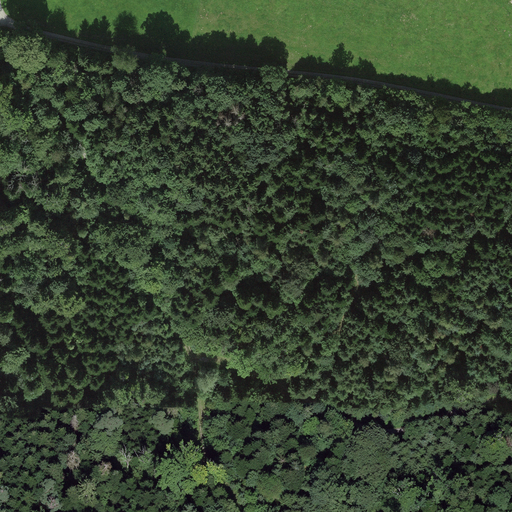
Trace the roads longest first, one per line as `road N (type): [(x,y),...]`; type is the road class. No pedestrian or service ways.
road 1 (track): [(0,21),(10,23),(35,78),(88,155),(108,228),(185,336),(208,469),(233,511)]
road 2 (track): [(10,23),(135,55),(319,74),(511,107)]
